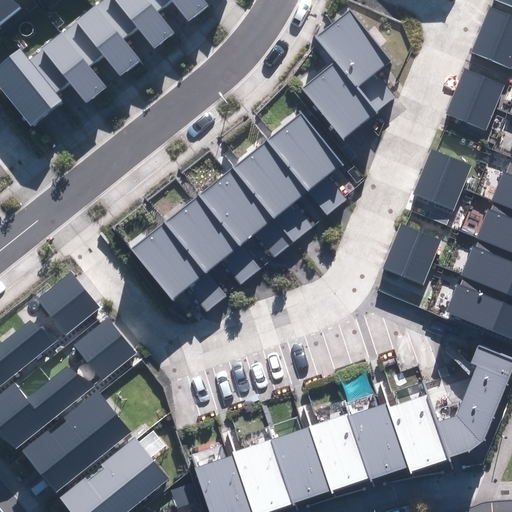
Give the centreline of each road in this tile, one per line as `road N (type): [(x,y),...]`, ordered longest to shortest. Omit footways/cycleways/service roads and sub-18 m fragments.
road 1 (residential): [(448,14),(349,280),(329,304),(176,352),(57,208)]
road 2 (residential): [(57,208),(174,116),(266,26),(279,0)]
